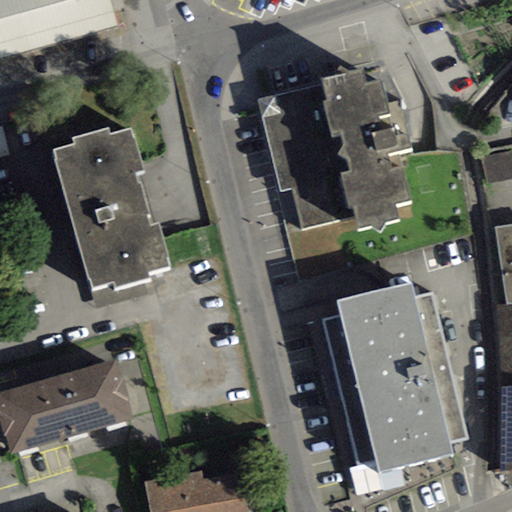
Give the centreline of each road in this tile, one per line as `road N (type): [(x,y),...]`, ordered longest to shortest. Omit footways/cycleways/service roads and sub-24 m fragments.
road 1 (residential): [(302,511),(227,230),(193,56)]
road 2 (residential): [(0,111),(193,56)]
road 3 (residential): [(193,56),(361,0)]
